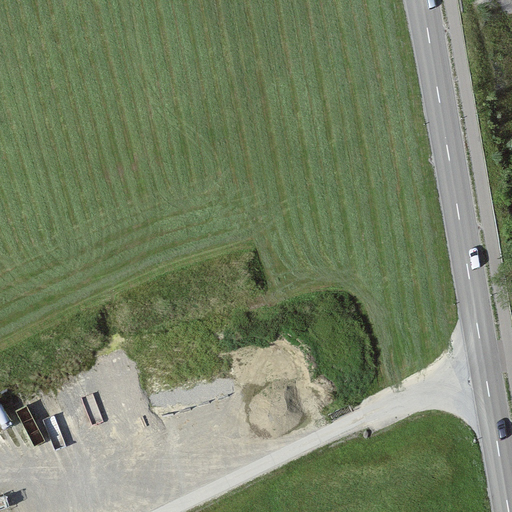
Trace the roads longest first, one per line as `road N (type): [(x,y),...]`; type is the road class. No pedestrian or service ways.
road 1 (primary): [(426,0),(511,511)]
road 2 (track): [(486,357),(166,511)]
